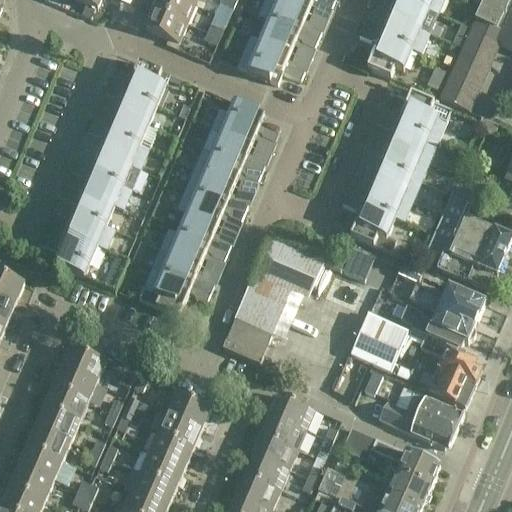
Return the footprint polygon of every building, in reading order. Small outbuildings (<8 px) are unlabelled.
[(81,18),(91,22),(95,12),(97,12),(102,0),(67,0),(86,8),(81,18)] [(158,0),(153,12),(187,27),(195,8),(175,0),(158,0)] [(175,0),(195,8),(198,0),(175,0)] [(237,4),(227,0),(222,0),(220,6),(233,12),(237,4)] [(321,37),(309,31),(305,33),(301,31),(308,17),(268,0),(266,0),(259,19),(268,23),(318,45),(321,37)] [(319,8),(331,13),(334,5),(323,0),(268,0),(308,17),(314,3),(317,4),(319,8)] [(375,0),(387,6),(391,5),(395,6),(389,20),(420,33),(428,14),(396,0),(375,0)] [(396,0),(428,14),(438,17),(445,0),(396,0)] [(511,0),(466,0),(467,0),(480,6),(474,22),(499,33),(493,45),(498,47),(511,52),(511,0)] [(145,33),(179,47),(187,27),(153,12),(145,33)] [(383,35),(379,33),(377,29),(365,24),(362,32),(412,53),(421,57),(429,37),(420,33),(389,20),(383,35)] [(474,22),(470,31),(464,46),(493,58),(498,47),(493,45),(499,33),(474,22)] [(302,47),(314,53),(318,45),(268,23),(259,43),(291,57),(297,42),(300,44),(302,47)] [(207,36),(220,41),(223,34),(210,28),(207,36)] [(367,72),(390,82),(395,71),(403,74),(412,53),(362,32),(359,40),(370,45),(375,44),(378,46),(367,72)] [(220,41),(207,36),(204,44),(216,49),(220,41)] [(291,57),(259,43),(250,39),(237,71),(277,88),(282,77),(301,85),(304,76),(292,71),(288,72),(285,71),(291,57)] [(459,57),(489,70),(493,58),(464,46),(459,57)] [(454,68),(484,81),(489,70),(459,57),(454,68)] [(138,65),(127,91),(124,90),(122,86),(110,81),(106,89),(156,110),(169,79),(138,65)] [(449,80),(479,92),(484,81),(454,68),(449,80)] [(444,91),(474,104),(479,92),(449,80),(444,91)] [(119,101),(122,103),(116,117),(147,130),(156,110),(106,89),(103,97),(115,102),(119,101)] [(439,103),(448,106),(469,115),(474,104),(444,91),(439,103)] [(379,121),(438,146),(451,114),(411,97),(400,123),(396,122),(394,118),(382,113),(379,121)] [(252,126),(256,116),(233,106),(228,117),(219,113),(210,133),(251,151),(257,136),(261,138),(263,141),(274,146),(278,138),(260,130),(252,126)] [(110,131),(107,130),(105,126),(93,121),(89,129),(148,154),(157,134),(147,130),(116,117),(110,131)] [(375,129),(387,134),(391,133),(395,134),(389,149),(429,166),(438,146),(379,121),(375,129)] [(481,121),(477,131),(494,138),(498,128),(481,121)] [(102,141),(105,142),(99,157),(131,170),(140,174),(148,154),(89,129),(86,137),(98,142),(102,141)] [(202,153),(211,157),(261,178),(264,170),(252,165),(249,166),(245,165),(251,151),(210,133),(202,153)] [(383,163),(379,162),(377,158),(365,153),(362,161),(421,186),(429,166),(389,149),(383,163)] [(246,181),(258,186),(261,178),(211,157),(202,153),(194,173),(234,190),(240,176),(244,178),(246,181)] [(93,171),(90,169),(87,165),(76,161),(73,169),(122,190),(131,170),(99,157),(93,171)] [(374,173),(378,174),(372,188),(412,205),(421,186),(362,161),(358,169),(370,174),(374,173)] [(85,181),(88,182),(82,196),(114,210),(123,214),(131,194),(122,190),(73,169),(69,177),(81,181),(85,181)] [(247,210),(236,205),(232,206),(228,205),(234,190),(194,173),(185,193),(244,218),(247,210)] [(460,173),(456,183),(450,195),(452,196),(474,205),(484,183),(460,173)] [(366,203),(362,201),(360,197),(348,192),(345,200),(395,221),(404,225),(412,205),(372,188),(366,203)] [(229,221),(241,226),(244,218),(185,193),(177,213),(186,217),(217,230),(223,216),(227,217),(229,221)] [(76,211),(73,209),(71,206),(59,201),(56,209),(105,230),(114,210),(82,196),(76,211)] [(447,210),(428,254),(442,260),(436,273),(486,294),(493,278),(496,280),(511,243),(511,241),(467,222),(474,205),(452,196),(447,209),(447,210)] [(361,214),(350,240),(390,257),(395,246),(386,242),(395,221),(345,200),(342,208),(354,213),(358,212),(361,214)] [(68,220),(71,222),(65,236),(97,250),(106,253),(115,234),(105,230),(56,209),(52,217),(64,222),(68,220)] [(231,250),(219,245),(215,246),(211,244),(217,230),(186,217),(177,237),(227,258),(231,250)] [(212,261),(224,266),(227,258),(177,237),(168,233),(160,253),(200,270),(207,256),(210,257),(212,261)] [(59,250),(56,249),(54,246),(42,240),(39,249),(57,256),(57,257),(65,260),(60,271),(84,281),(97,250),(65,236),(59,250)] [(222,352),(229,355),(260,369),(296,282),(361,310),(371,288),(342,275),(269,243),(222,352)] [(146,247),(140,245),(132,264),(138,266),(146,247)] [(354,248),(342,275),(371,288),(372,285),(390,293),(401,268),(354,248)] [(214,289),(202,284),(198,286),(194,284),(200,270),(160,253),(151,272),(210,297),(214,289)] [(210,297),(151,272),(138,304),(178,321),(190,295),(193,297),(195,300),(207,305),(210,297)] [(24,287),(0,276),(0,300),(15,307),(24,287)] [(443,302),(416,290),(409,304),(416,307),(437,316),(474,332),(479,321),(485,307),(448,291),(443,302)] [(0,324),(7,327),(15,307),(0,300),(0,324)] [(409,336),(420,342),(424,343),(426,344),(428,340),(455,352),(459,344),(463,346),(464,344),(467,345),(471,343),(475,335),(473,334),(474,332),(437,316),(433,325),(422,320),(424,318),(406,310),(400,324),(416,331),(414,334),(411,332),(409,336)] [(368,319),(358,341),(350,359),(390,376),(408,336),(368,319)] [(439,372),(476,388),(482,375),(474,372),(477,366),(426,344),(424,343),(420,352),(443,362),(439,372)] [(97,387),(106,367),(106,366),(70,351),(61,371),(97,387)] [(61,371),(52,391),(88,407),(97,387),(61,371)] [(428,397),(465,413),(476,388),(439,372),(435,381),(423,376),(416,391),(425,395),(427,390),(430,391),(428,397)] [(121,387),(130,391),(135,379),(126,375),(121,387)] [(382,379),(372,375),(364,395),(374,399),(382,379)] [(139,381),(134,393),(142,396),(147,384),(139,381)] [(52,391),(44,411),(80,426),(88,407),(52,391)] [(449,449),(463,417),(426,401),(425,401),(414,396),(406,416),(387,407),(380,424),(411,438),(443,452),(449,449)] [(211,413),(175,397),(167,417),(203,432),(211,413)] [(315,414),(303,409),(279,398),(271,418),(307,434),(315,414)] [(117,419),(122,407),(114,404),(109,415),(117,419)] [(126,409),(121,421),(130,424),(135,413),(126,409)] [(44,411),(35,431),(71,446),(80,426),(44,411)] [(112,431),(117,419),(109,415),(104,427),(112,431)] [(194,452),(203,432),(167,417),(158,437),(194,452)] [(271,418),(262,438),(298,454),(307,434),(271,418)] [(121,421),(116,433),(125,436),(130,424),(121,421)] [(333,445),(338,434),(329,430),(324,441),(333,445)] [(35,431),(26,451),(62,466),(71,446),(35,431)] [(400,466),(396,476),(431,492),(440,471),(411,458),(385,447),(351,432),(341,453),(367,465),(372,453),(380,457),(400,466)] [(185,472),(194,452),(158,437),(149,456),(185,472)] [(262,438),(253,459),(289,474),(298,454),(262,438)] [(327,457),(333,445),(324,441),(319,454),(327,457)] [(100,459),(105,447),(96,443),(91,455),(100,459)] [(109,449),(104,461),(113,464),(118,453),(109,449)] [(26,451),(18,471),(53,486),(62,466),(26,451)] [(95,471),(100,459),(91,455),(86,467),(95,471)] [(177,492),(185,472),(149,456),(141,476),(177,492)] [(253,459),(244,479),(280,494),(289,474),(253,459)] [(104,461),(99,472),(107,476),(113,464),(104,461)] [(315,485),(320,474),(312,470),(307,482),(315,485)] [(18,471),(9,490),(45,506),(53,486),(18,471)] [(417,511),(354,484),(332,474),(327,473),(317,495),(318,495),(356,511),(417,511)] [(421,511),(431,492),(396,476),(396,477),(390,475),(385,486),(359,474),(354,484),(417,511),(421,511)] [(168,511),(177,492),(141,476),(132,496),(168,511)] [(244,479),(236,499),(266,511),(272,511),(280,494),(244,479)] [(310,497),(315,485),(307,482),(302,493),(310,497)] [(82,484),(77,496),(85,500),(90,488),(82,484)] [(98,491),(90,488),(85,500),(93,503),(98,491)] [(9,490),(0,510),(4,511),(42,511),(45,506),(9,490)] [(319,511),(356,511),(318,495),(314,505),(321,508),(319,511)] [(72,508),(80,511),(85,500),(77,496),(72,508)] [(167,511),(168,511),(132,496),(125,511),(167,511)] [(229,511),(266,511),(236,499),(229,511)] [(81,511),(88,511),(93,503),(85,500),(80,511),(81,511)]
